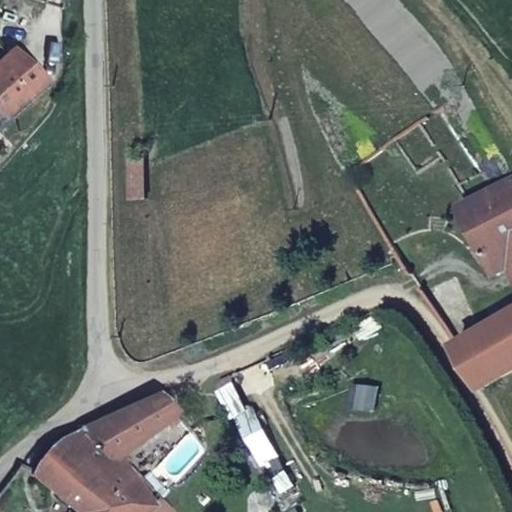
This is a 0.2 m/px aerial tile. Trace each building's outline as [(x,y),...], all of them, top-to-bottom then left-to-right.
[(0,117),(2,120),(41,84),(12,52),(0,61),(0,117)] [(511,179),(463,207),(497,274),(511,266),(511,179)] [(487,388),(511,372),(511,313),(460,345),(487,388)] [(59,438),(129,511),(151,511),(153,510),(121,466),(122,464),(124,463),(125,461),(125,459),(125,457),(124,453),(123,452),(173,413),(154,397),(81,430),(80,429),(59,438)] [(129,511),(59,438),(49,447),(42,455),(35,464),(30,473),(73,511),(129,511)]
